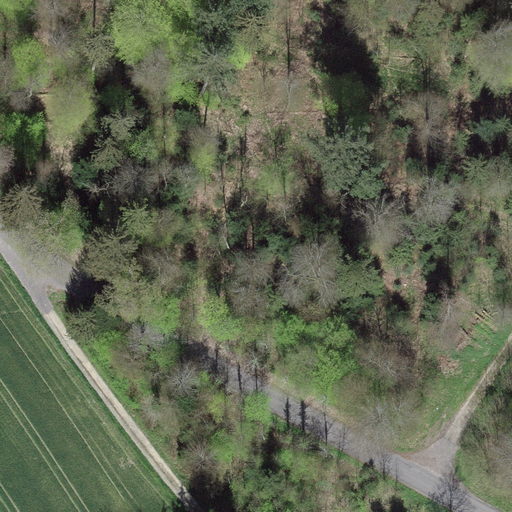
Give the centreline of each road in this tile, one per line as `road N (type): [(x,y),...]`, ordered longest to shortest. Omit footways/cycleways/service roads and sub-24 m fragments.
road 1 (residential): [(0,233),(180,344),(488,511)]
road 2 (track): [(9,242),(41,307),(198,511)]
road 3 (track): [(511,343),(421,473)]
